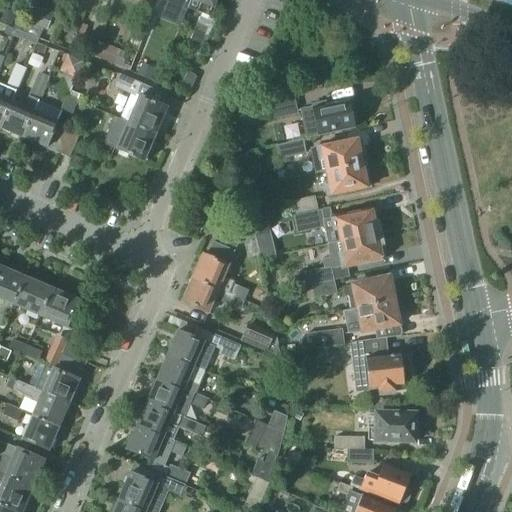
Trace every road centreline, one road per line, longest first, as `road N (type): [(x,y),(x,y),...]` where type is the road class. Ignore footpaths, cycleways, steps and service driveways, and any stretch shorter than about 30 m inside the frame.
road 1 (residential): [(477,316),(407,0)]
road 2 (residential): [(62,511),(163,276),(140,255)]
road 3 (residential): [(243,0),(140,255)]
road 4 (residential): [(461,511),(488,420),(477,316)]
road 5 (residential): [(140,255),(0,196)]
